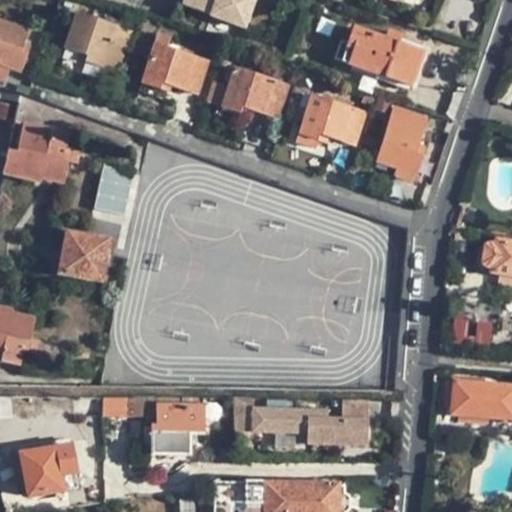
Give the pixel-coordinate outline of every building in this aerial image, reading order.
[(182,0),(181,3),(208,11),(206,14),(241,27),(251,0),(182,0)] [(61,47),(76,52),(87,56),(84,62),(115,72),(129,31),(74,12),(61,47)] [(19,53),(23,42),(27,29),(0,20),(0,80),(2,82),(7,69),(19,73),(25,55),(19,53)] [(346,64),(405,84),(409,69),(415,71),(421,52),(397,43),(399,35),(386,30),(384,38),(351,27),(344,47),(352,49),(346,64)] [(155,33),(138,83),(157,89),(159,83),(170,86),(197,93),(207,61),(165,47),(169,37),(155,33)] [(29,44),(23,42),(19,53),(25,55),(29,44)] [(74,59),(84,62),(87,56),(76,52),(74,59)] [(219,107),(237,113),(239,107),(250,110),(276,118),(287,85),(232,67),(219,107)] [(411,86),(415,71),(409,69),(405,84),(411,86)] [(154,98),(157,89),(138,83),(135,92),(154,98)] [(168,92),(170,86),(159,83),(157,89),(168,92)] [(364,111),(308,94),(293,142),(312,148),(315,140),(317,133),(327,136),(353,145),(364,111)] [(248,116),(250,110),(239,107),(237,113),(248,116)] [(414,175),(420,156),(413,154),(417,145),(420,135),(410,132),(413,120),(423,123),(425,117),(391,107),(373,162),(414,175)] [(420,135),(423,123),(413,120),(410,132),(420,135)] [(65,133),(13,122),(2,175),(38,183),(39,179),(61,184),(65,163),(67,151),(62,150),(65,133)] [(325,143),(327,136),(317,133),(315,140),(325,143)] [(424,147),(417,145),(413,154),(420,156),(424,147)] [(79,154),(67,151),(65,163),(76,165),(79,154)] [(94,209),(124,214),(131,174),(100,169),(94,209)] [(56,274),(98,281),(106,240),(64,232),(56,274)] [(511,242),(498,240),(497,246),(494,246),(487,249),(485,265),(489,269),(493,270),(493,273),(511,276),(511,242)] [(7,310),(0,308),(0,361),(16,365),(18,350),(26,353),(28,340),(32,318),(8,313),(7,310)] [(38,342),(28,340),(26,353),(35,355),(38,342)] [(511,388),(488,386),(488,380),(447,378),(446,391),(457,391),(455,410),(455,415),(511,419),(511,388)] [(445,409),(455,410),(457,391),(446,391),(445,409)] [(127,416),(128,397),(115,397),(115,416),(127,416)] [(201,397),(128,397),(127,416),(157,416),(157,404),(201,405),(201,397)] [(368,400),(343,399),(342,420),(368,420),(368,400)] [(201,433),(201,405),(157,404),(157,416),(157,426),(151,426),(150,454),(186,455),(186,444),(196,444),(195,433),(201,433)] [(367,445),(368,420),(342,420),(325,419),(326,411),(253,409),(252,430),(307,432),(307,443),(367,445)] [(22,454),(22,458),(27,493),(28,497),(61,491),(60,487),(75,484),(68,439),(52,441),(53,448),(22,454)] [(16,495),(27,493),(22,458),(10,460),(16,495)] [(213,481),(212,511),(336,511),(337,482),(213,481)]
